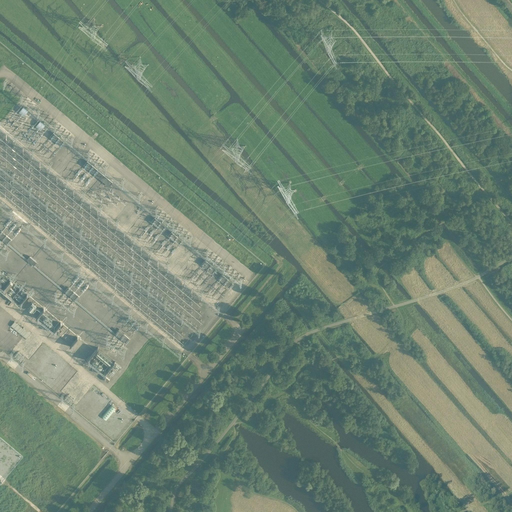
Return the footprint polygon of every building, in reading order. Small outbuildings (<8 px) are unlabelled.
[(65,142),(54,132),(53,132),(50,136),(61,146),(65,142)] [(87,161),(83,165),(109,186),(113,182),(87,161)] [(163,230),(166,226),(155,217),(151,220),(163,230)] [(0,236),(8,243),(12,239),(0,230),(0,236)] [(180,244),(183,240),(172,231),(169,235),(180,244)] [(33,266),(36,262),(30,257),(27,261),(33,266)] [(213,272),(216,268),(206,259),(202,263),(213,272)] [(230,287),(233,282),(222,273),(219,277),(230,287)] [(5,292),(13,282),(11,281),(3,290),(5,292)] [(76,300),(79,296),(68,286),(64,290),(76,300)] [(26,338),(30,334),(15,321),(11,326),(26,338)] [(126,342),(130,338),(118,329),(115,333),(126,342)] [(110,404),(93,424),(100,429),(116,409),(110,404)]
